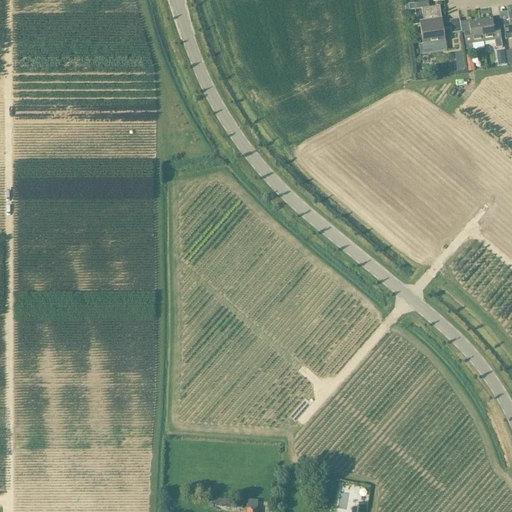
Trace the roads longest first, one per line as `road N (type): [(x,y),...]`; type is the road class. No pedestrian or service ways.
road 1 (tertiary): [(176,0),(216,106),(245,150),(291,200),(451,334),(511,416)]
road 2 (track): [(7,0),(9,511)]
road 3 (track): [(392,317),(486,208)]
road 4 (track): [(392,317),(301,422)]
